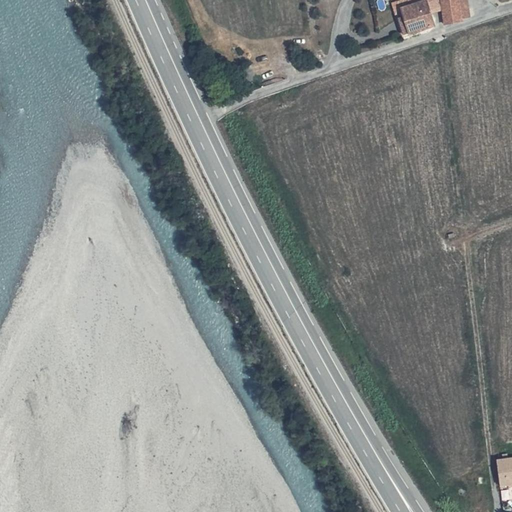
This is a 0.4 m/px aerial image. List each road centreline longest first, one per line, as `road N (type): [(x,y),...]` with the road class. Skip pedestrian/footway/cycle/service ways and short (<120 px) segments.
road 1 (primary): [(142,0),(297,328),(412,511)]
road 2 (track): [(464,238),(497,497)]
